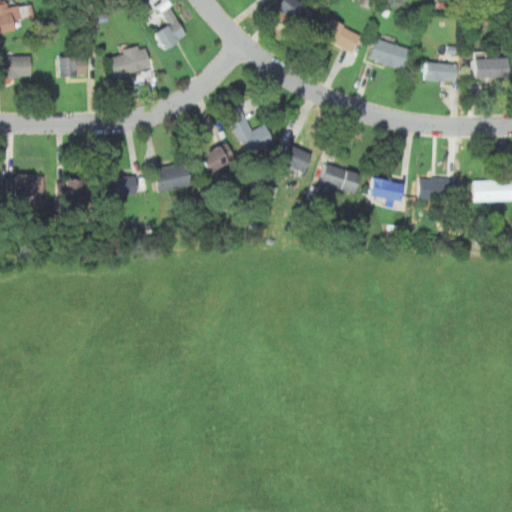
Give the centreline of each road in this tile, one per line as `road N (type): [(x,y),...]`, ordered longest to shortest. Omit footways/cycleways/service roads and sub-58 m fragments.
road 1 (residential): [(204,0),(264,61),(362,112),(450,126),(511,124)]
road 2 (residential): [(243,45),(209,80),(153,113),(113,122),(0,123)]
